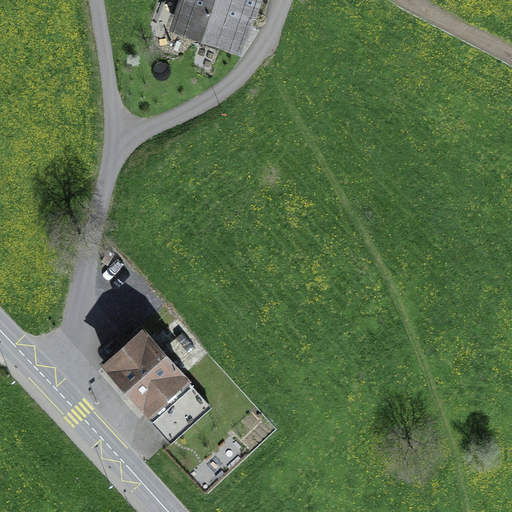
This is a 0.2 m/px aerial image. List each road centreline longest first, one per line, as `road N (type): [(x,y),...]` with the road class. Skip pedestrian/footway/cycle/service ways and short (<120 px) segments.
road 1 (unclassified): [(48,382),(79,306),(115,141),(95,0)]
road 2 (tertiary): [(167,511),(48,382)]
